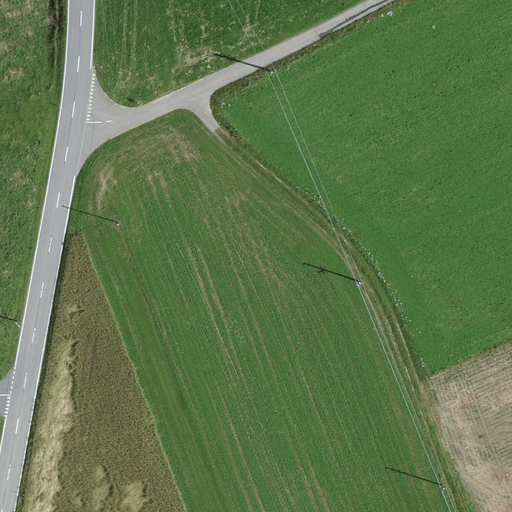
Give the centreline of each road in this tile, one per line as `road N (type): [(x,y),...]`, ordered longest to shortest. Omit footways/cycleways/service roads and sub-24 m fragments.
road 1 (track): [(463,511),(365,274),(190,94)]
road 2 (unclassified): [(380,0),(147,111),(73,120)]
road 3 (secondary): [(29,370),(73,120)]
road 4 (secondary): [(3,511),(29,370)]
road 5 (secondary): [(73,120),(81,0)]
